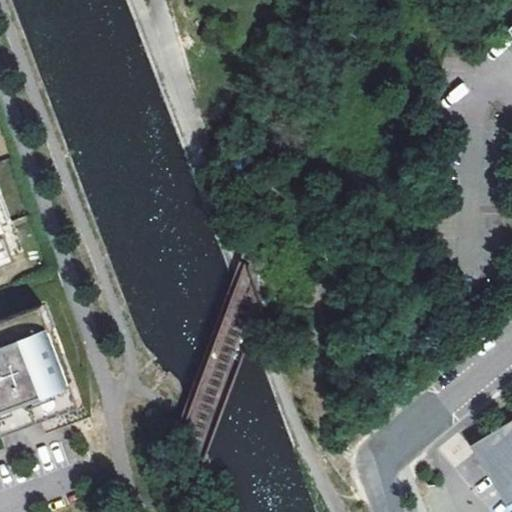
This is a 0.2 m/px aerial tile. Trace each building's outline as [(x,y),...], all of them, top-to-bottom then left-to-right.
[(0,267),(14,262),(5,238),(10,237),(5,226),(11,224),(0,194),(0,267)] [(0,432),(1,435),(10,432),(41,420),(81,405),(72,380),(64,384),(45,332),(53,329),(44,306),(0,321),(0,432)] [(72,380),(53,329),(45,332),(64,384),(72,380)] [(497,477),(511,495),(511,424),(501,433),(493,444),(490,455),(492,466),(497,477)] [(477,453),(497,477),(492,466),(490,455),(493,444),(501,433),(477,453)]
